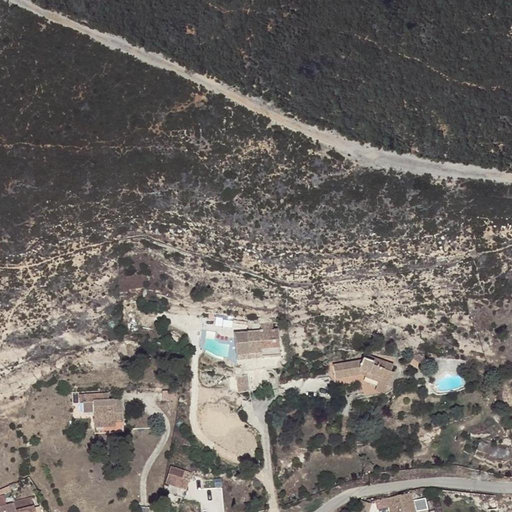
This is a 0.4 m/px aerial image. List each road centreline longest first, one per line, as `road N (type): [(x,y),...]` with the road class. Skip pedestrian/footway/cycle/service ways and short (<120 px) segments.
road 1 (track): [(0,341),(51,261),(104,245),(154,240),(271,277),(511,247)]
road 2 (track): [(18,0),(349,148),(511,172)]
road 3 (unclassified): [(511,487),(371,490),(322,511)]
